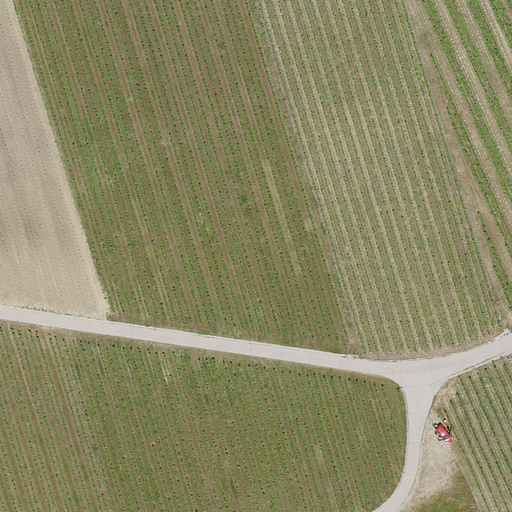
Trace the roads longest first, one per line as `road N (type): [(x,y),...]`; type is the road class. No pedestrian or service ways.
road 1 (track): [(0,312),(243,345),(420,382),(511,341)]
road 2 (track): [(380,511),(407,481),(420,382)]
